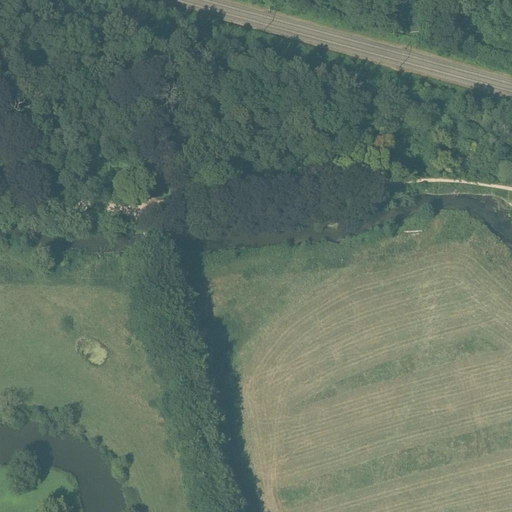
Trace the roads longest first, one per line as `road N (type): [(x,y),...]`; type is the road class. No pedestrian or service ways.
road 1 (track): [(401,181),(283,188),(138,211)]
road 2 (track): [(151,262),(216,511)]
